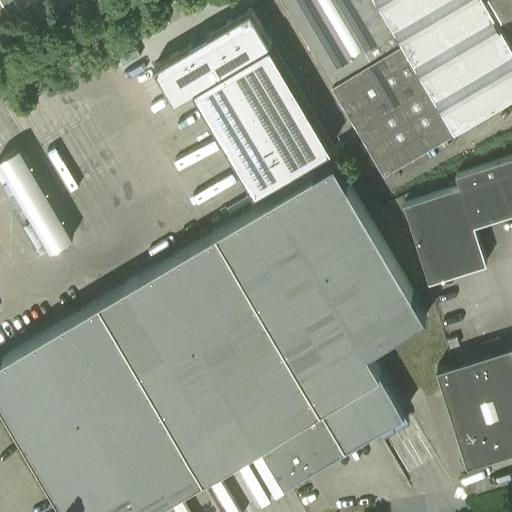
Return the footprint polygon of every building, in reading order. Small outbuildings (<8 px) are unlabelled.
[(0,0),(0,18),(10,13),(1,0),(0,0)] [(20,7),(16,0),(1,0),(10,13),(20,7)] [(511,45),(485,0),(282,0),(385,171),(511,96),(511,45)] [(511,0),(493,0),(503,16),(511,11),(511,0)] [(194,88),(206,108),(255,191),(332,145),(273,46),(251,8),(155,64),(175,99),(194,88)] [(125,27),(108,37),(123,64),(141,54),(125,27)] [(73,235),(20,145),(10,151),(0,156),(0,160),(1,162),(51,248),(61,242),(73,235)] [(511,151),(456,169),(460,181),(404,198),(429,278),(487,260),(475,222),(511,209),(511,151)] [(0,356),(0,394),(69,511),(90,511),(133,487),(146,508),(159,499),(198,476),(263,438),(287,480),(376,427),(405,410),(400,400),(369,348),(427,313),(368,212),(335,157),(253,206),(211,231),(0,356)] [(511,341),(451,361),(437,365),(444,388),(468,462),(511,448),(511,341)]
